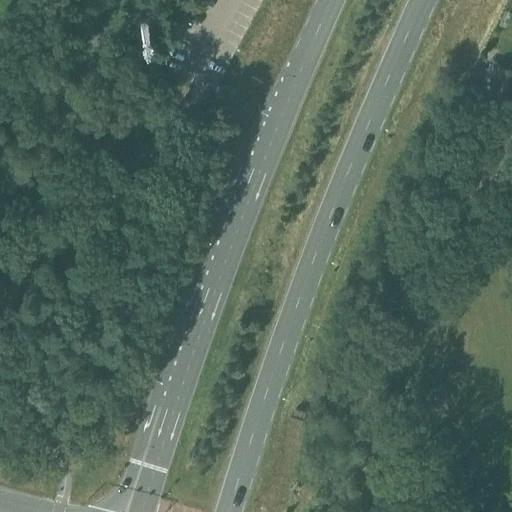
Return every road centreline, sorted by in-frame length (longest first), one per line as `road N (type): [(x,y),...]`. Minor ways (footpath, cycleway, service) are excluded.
road 1 (primary): [(229,511),(311,266),(424,0)]
road 2 (primary): [(329,0),(238,224),(140,511)]
road 3 (residential): [(372,511),(360,437),(393,313),(432,235),(511,146)]
road 4 (unclassified): [(110,0),(55,123),(0,305)]
